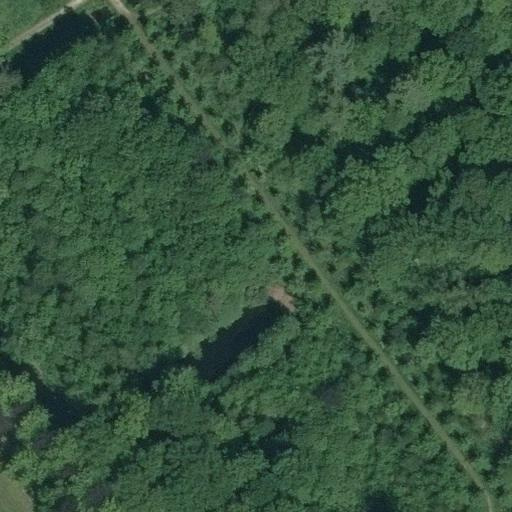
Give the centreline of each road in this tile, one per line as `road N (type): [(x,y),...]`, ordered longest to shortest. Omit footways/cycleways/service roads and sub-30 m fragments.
road 1 (track): [(492,511),(493,502),(129,20)]
road 2 (track): [(511,111),(425,81),(360,0)]
road 3 (unclassified): [(0,407),(83,511)]
